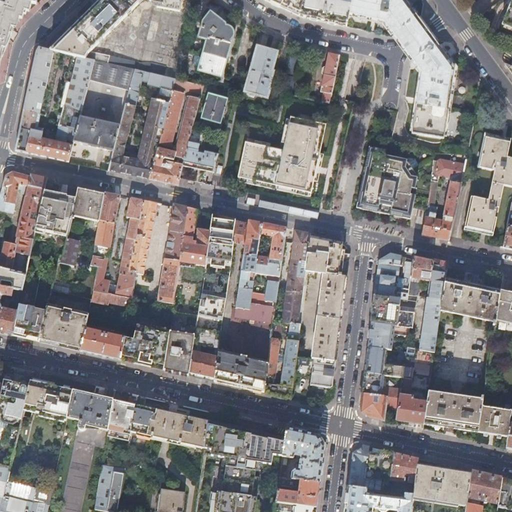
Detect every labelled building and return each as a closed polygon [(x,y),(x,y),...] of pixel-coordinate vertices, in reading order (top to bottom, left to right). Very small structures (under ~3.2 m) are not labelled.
[(0,0),(0,31),(10,33),(11,28),(15,29),(18,29),(19,22),(20,18),(23,18),(24,17),(24,13),(27,14),(28,10),(31,11),(32,3),(26,2),(17,0),(0,0)] [(60,53),(73,56),(95,61),(89,82),(130,91),(136,70),(142,72),(144,72),(150,74),(163,77),(166,66),(151,62),(141,63),(90,52),(142,0),(148,0),(153,5),(157,5),(157,8),(180,12),(182,0),(102,0),(78,24),(74,21),(73,21),(59,33),(52,40),(46,49),(60,53)] [(265,0),(281,7),(300,16),(304,0),(265,0)] [(304,0),(300,16),(316,20),(324,22),(341,26),(346,27),(349,15),(352,0),(304,0)] [(403,0),(352,0),(349,15),(383,22),(394,37),(418,19),(403,0)] [(501,19),(499,25),(511,30),(511,0),(510,0),(511,0),(503,20),(501,19)] [(208,40),(199,70),(221,77),(231,42),(230,40),(231,39),(233,37),(233,35),(233,33),(232,30),(231,29),(230,27),(228,26),(226,26),(225,24),(210,13),(203,22),(199,37),(208,40)] [(419,21),(418,19),(394,37),(395,39),(403,49),(409,58),(411,60),(435,43),(433,40),(426,31),(419,21)] [(511,30),(499,25),(498,29),(511,34),(511,30)] [(0,64),(1,58),(2,59),(9,40),(11,34),(10,34),(10,33),(0,31),(0,64)] [(435,43),(411,60),(422,74),(412,134),(444,140),(455,70),(435,43)] [(95,61),(73,56),(60,107),(63,108),(58,127),(61,128),(58,142),(53,141),(54,135),(46,133),(46,131),(43,130),(42,132),(39,132),(40,129),(35,127),(38,115),(46,117),(60,53),(46,49),(39,48),(37,50),(37,51),(33,68),(25,104),(22,122),(16,151),(68,162),(73,143),(80,118),(89,82),(95,61)] [(257,48),(245,93),(267,99),(270,91),(268,91),(273,73),(272,72),(277,53),(257,48)] [(292,51),(288,66),(297,68),(299,68),(302,53),(292,51)] [(323,93),(321,102),(329,104),(340,56),(328,54),(325,67),(324,67),(322,68),(321,72),(322,75),(324,75),(320,92),(323,93)] [(288,66),(282,93),(291,95),(297,68),(288,66)] [(115,146),(113,152),(109,171),(126,175),(134,176),(149,180),(154,159),(155,159),(158,149),(159,142),(161,137),(169,103),(152,98),(138,161),(122,157),(135,106),(136,106),(142,82),(144,72),(142,72),(136,70),(130,91),(123,116),(120,127),(115,146)] [(150,74),(144,72),(142,82),(148,83),(150,74)] [(175,80),(163,77),(150,74),(148,83),(148,84),(160,88),(158,95),(171,98),(172,91),(174,86),(175,80)] [(204,86),(176,79),(175,80),(174,86),(183,89),(183,90),(202,94),(204,86)] [(172,91),(171,98),(170,102),(169,103),(161,137),(159,142),(169,145),(182,94),(172,91)] [(208,95),(201,119),(220,124),(227,100),(208,95)] [(154,159),(149,180),(165,183),(178,186),(179,179),(180,178),(183,167),(185,159),(192,131),(194,126),(200,100),(189,97),(174,153),(158,149),(155,159),(154,159)] [(299,116),(298,121),(314,125),(315,119),(299,116)] [(80,118),(73,143),(113,152),(115,146),(120,127),(80,118)] [(243,144),(236,180),(254,184),(261,185),(280,189),(289,191),(310,195),(324,126),(314,125),(298,121),(289,119),(287,127),(281,152),(277,151),(267,149),(243,144)] [(282,126),(277,151),(281,152),(287,127),(282,126)] [(206,135),(192,131),(185,159),(183,167),(213,173),(214,170),(218,155),(198,151),(199,147),(201,147),(203,140),(204,140),(206,135)] [(485,134),(484,138),(510,143),(511,140),(485,134)] [(510,143),(484,138),(477,168),(494,171),(488,201),(471,197),(464,228),(493,234),(496,219),(494,219),(497,208),(499,209),(504,186),(511,188),(511,159),(507,158),(510,143)] [(244,139),(243,144),(267,149),(268,145),(244,139)] [(365,168),(370,169),(373,154),(386,157),(387,152),(369,148),(365,168)] [(428,199),(430,182),(421,180),(419,198),(411,197),(412,190),(415,191),(418,179),(416,179),(411,178),(406,170),(407,165),(407,162),(386,157),(373,154),(370,169),(376,171),(375,179),(368,178),(363,205),(411,215),(412,210),(413,207),(417,208),(418,204),(427,206),(428,199)] [(466,157),(455,156),(454,162),(465,164),(466,157)] [(426,213),(422,231),(421,236),(426,237),(435,239),(448,241),(449,237),(459,191),(464,167),(440,161),(437,163),(434,174),(437,177),(448,180),(451,183),(441,222),(435,220),(437,209),(427,207),(426,213)] [(411,178),(416,179),(417,178),(408,165),(407,165),(406,170),(411,178)] [(365,168),(363,177),(368,178),(375,179),(376,171),(370,169),(365,168)] [(13,290),(16,291),(22,292),(29,259),(33,239),(42,194),(43,192),(46,179),(30,175),(29,177),(23,176),(11,173),(8,175),(5,176),(0,192),(0,211),(12,215),(17,190),(20,190),(20,194),(25,195),(16,238),(17,238),(16,246),(4,243),(0,262),(0,287),(1,288),(3,283),(14,285),(13,290)] [(410,220),(411,215),(363,205),(368,178),(363,177),(356,209),(410,220)] [(254,184),(236,180),(235,185),(253,189),(254,184)] [(430,182),(428,199),(435,200),(437,183),(433,183),(430,182)] [(279,194),(280,189),(261,185),(260,190),(279,194)] [(92,191),(78,188),(75,199),(74,204),(71,216),(95,221),(94,225),(98,226),(104,193),(92,191)] [(309,200),(310,195),(289,191),(288,196),(309,200)] [(66,196),(43,192),(42,194),(65,198),(64,202),(74,204),(75,199),(66,198),(66,196)] [(119,196),(104,193),(98,226),(90,266),(98,267),(93,291),(106,294),(109,281),(103,280),(119,196)] [(65,198),(42,194),(33,239),(55,244),(57,234),(66,237),(71,216),(74,204),(64,202),(65,198)] [(129,219),(115,295),(131,298),(136,273),(129,271),(141,201),(130,198),(126,218),(129,219)] [(129,271),(136,273),(143,274),(155,208),(159,209),(160,205),(141,201),(129,271)] [(416,211),(426,213),(427,207),(427,206),(418,204),(417,208),(416,211)] [(173,207),(169,206),(168,211),(172,212),(158,302),(172,305),(179,262),(187,208),(173,206),(173,207)] [(511,207),(503,249),(511,250),(511,207)] [(197,210),(187,208),(179,262),(204,266),(205,263),(209,232),(197,230),(194,246),(192,245),(197,210)] [(211,216),(209,232),(205,263),(212,264),(212,265),(221,267),(221,265),(230,267),(233,244),(233,243),(235,221),(229,220),(229,223),(227,223),(227,222),(219,220),(218,221),(217,221),(217,217),(211,216)] [(247,223),(235,221),(233,244),(244,246),(247,223)] [(285,228),(248,221),(247,223),(244,246),(235,302),(274,307),(285,228)] [(493,234),(464,228),(464,231),(492,238),(493,234)] [(294,231),(282,324),(289,325),(297,327),(297,326),(304,271),(309,237),(310,234),(303,232),(294,231)] [(309,237),(304,271),(322,274),(311,359),(313,359),(335,362),(337,345),(346,279),(349,254),(341,253),(342,243),(328,241),(309,237)] [(79,243),(65,240),(61,257),(59,257),(57,264),(74,267),(79,243)] [(378,268),(377,275),(400,278),(401,274),(398,274),(398,270),(400,262),(403,263),(404,258),(399,257),(389,255),(379,261),(378,268)] [(17,312),(13,333),(12,336),(29,340),(39,343),(40,339),(42,329),(44,316),(34,314),(35,310),(32,309),(41,269),(40,269),(41,261),(29,259),(22,292),(18,306),(17,312)] [(429,282),(427,298),(442,301),(445,279),(447,267),(447,264),(433,261),(432,263),(422,262),(412,260),(412,262),(411,271),(410,279),(429,282)] [(376,281),(376,285),(396,288),(408,290),(409,283),(410,279),(403,279),(400,278),(377,275),(376,281)] [(445,279),(442,301),(440,311),(462,316),(470,318),(495,323),(496,320),(500,291),(445,279)] [(407,295),(417,297),(421,297),(422,290),(419,289),(420,285),(409,283),(408,290),(407,295)] [(375,291),(374,296),(394,299),(396,288),(376,285),(375,291)] [(11,298),(13,290),(1,288),(0,287),(0,333),(12,336),(13,333),(17,312),(2,309),(0,304),(0,301),(1,297),(5,296),(11,298)] [(58,292),(50,290),(49,298),(53,299),(57,296),(58,292)] [(22,292),(16,291),(13,305),(18,306),(22,292)] [(106,294),(93,291),(91,302),(108,306),(109,304),(130,308),(131,298),(115,295),(106,294)] [(511,292),(500,291),(496,320),(511,323),(511,292)] [(200,295),(197,315),(221,320),(225,300),(200,295)] [(372,313),(370,324),(409,329),(412,329),(415,310),(399,307),(399,303),(403,304),(403,300),(394,299),(374,296),(372,313)] [(427,298),(419,351),(434,353),(440,311),(442,301),(427,298)] [(274,307),(235,302),(233,317),(271,323),(272,322),(274,307)] [(42,329),(40,339),(39,343),(63,348),(81,352),(85,330),(88,315),(47,306),(44,316),(42,329)] [(169,332),(163,371),(176,374),(188,377),(192,351),(193,345),(195,329),(197,316),(172,312),(169,332)] [(133,340),(125,339),(121,361),(139,365),(163,371),(169,332),(137,324),(133,340)] [(369,336),(367,348),(385,350),(387,351),(391,351),(393,334),(408,336),(409,329),(370,324),(369,336)] [(269,338),(269,345),(268,353),(263,393),(280,397),(289,399),(295,357),(299,326),(297,326),(297,327),(289,325),(280,386),(273,385),(279,342),(277,339),(269,338)] [(219,332),(195,329),(193,345),(218,348),(219,337),(220,331),(219,331),(219,332)] [(85,330),(81,352),(107,358),(121,361),(125,339),(85,330)] [(218,348),(217,357),(214,382),(238,388),(263,393),(268,353),(269,345),(227,338),(219,337),(218,348)] [(365,362),(364,374),(383,376),(402,379),(405,357),(406,353),(391,351),(387,351),(385,363),(383,363),(385,350),(367,348),(365,362)] [(418,397),(413,396),(413,398),(409,398),(412,376),(430,379),(434,353),(419,351),(415,350),(413,358),(405,357),(402,379),(400,391),(399,399),(398,408),(397,415),(396,421),(423,426),(426,404),(417,403),(418,397)] [(192,351),(188,377),(201,380),(214,382),(217,357),(192,351)] [(309,386),(331,389),(332,384),(335,362),(313,359),(309,386)] [(13,373),(11,378),(14,381),(19,383),(23,381),(24,376),(13,373)] [(362,386),(361,394),(399,399),(400,391),(382,388),(383,376),(364,374),(362,386)] [(7,377),(4,379),(4,381),(7,379),(10,380),(11,383),(12,384),(29,388),(29,385),(27,382),(23,381),(19,383),(14,381),(11,378),(7,377)] [(0,399),(0,440),(16,444),(24,408),(29,388),(12,384),(11,383),(10,380),(7,379),(4,381),(3,386),(0,399)] [(29,385),(29,388),(24,408),(32,410),(67,418),(72,391),(69,390),(63,388),(54,387),(38,383),(30,381),(29,385)] [(72,391),(67,418),(79,420),(78,427),(78,429),(79,430),(80,431),(81,431),(83,431),(84,431),(85,430),(86,429),(87,426),(108,431),(114,400),(72,391)] [(426,404),(423,426),(477,435),(478,432),(482,407),(483,402),(483,398),(480,398),(480,401),(428,392),(426,404)] [(399,399),(361,394),(359,406),(367,417),(379,420),(383,421),(384,413),(385,406),(398,408),(399,399)] [(114,400),(108,431),(130,435),(130,433),(135,405),(135,402),(127,400),(126,403),(114,400)] [(135,405),(130,433),(204,449),(208,422),(135,405)] [(397,415),(398,408),(385,406),(384,413),(397,415)] [(511,411),(482,407),(478,432),(484,433),(488,434),(497,435),(501,436),(507,437),(510,423),(511,411)] [(208,422),(204,449),(203,455),(223,458),(214,511),(254,511),(257,497),(252,497),(257,462),(271,464),(273,455),(282,456),(285,439),(275,436),(218,424),(208,422)] [(306,434),(286,429),(285,439),(282,456),(281,465),(286,466),(287,458),(293,459),(294,456),(299,457),(301,460),(299,461),(299,465),(296,465),(295,471),(292,473),(291,480),(319,483),(322,461),(324,446),(321,441),(317,436),(306,434)] [(130,435),(108,431),(107,440),(129,445),(130,435)] [(351,471),(349,488),(363,490),(367,490),(375,492),(379,492),(381,479),(390,480),(394,454),(379,450),(364,447),(353,454),(351,471)] [(407,457),(394,454),(390,480),(389,484),(392,485),(393,481),(404,483),(405,476),(408,477),(407,483),(414,484),(417,466),(418,459),(407,457)] [(117,511),(125,469),(102,465),(94,510),(108,511),(117,511)] [(0,466),(0,511),(47,511),(51,492),(7,483),(10,468),(0,466)] [(413,488),(412,496),(412,498),(466,507),(466,503),(467,498),(471,475),(462,473),(450,471),(431,468),(419,466),(417,466),(414,484),(413,488)] [(497,504),(500,478),(488,475),(471,471),(471,475),(467,498),(480,501),(497,504)] [(317,495),(319,483),(291,480),(279,478),(279,484),(292,485),(293,484),(300,485),(298,494),(277,492),(276,503),(294,505),(316,508),(317,495)] [(511,511),(511,480),(500,478),(497,504),(495,511),(511,511)] [(405,491),(404,495),(412,496),(413,488),(410,487),(409,492),(405,491)] [(346,508),(345,511),(369,511),(369,510),(371,508),(379,509),(379,510),(380,511),(386,511),(388,511),(388,510),(397,511),(396,511),(409,511),(412,498),(412,496),(404,495),(403,500),(366,495),(367,490),(363,490),(349,488),(346,508)] [(160,490),(156,511),(181,511),(183,502),(182,501),(183,493),(160,490)] [(379,492),(375,492),(367,490),(366,495),(403,500),(404,495),(388,493),(379,492)] [(480,511),(481,506),(479,506),(466,503),(466,507),(464,511),(480,511)]
